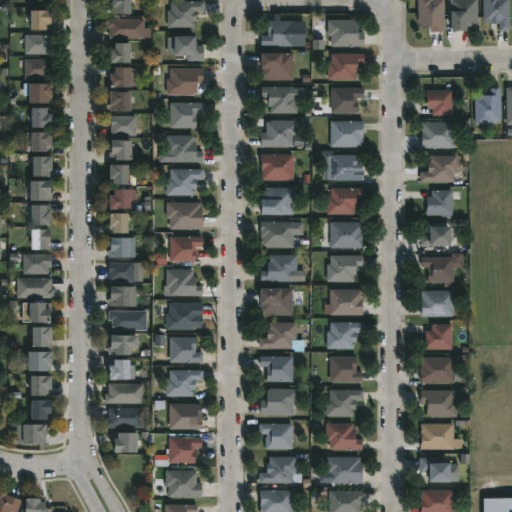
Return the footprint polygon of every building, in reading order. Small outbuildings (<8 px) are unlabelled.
[(112,15),(109,15),(109,0),(128,0),(128,15),(112,15)] [(443,0),(444,32),(430,32),(429,27),(418,27),(418,24),(417,24),(416,0),(443,0)] [(454,30),(450,30),(450,0),(476,0),(477,27),(474,27),(474,29),(454,30)] [(509,0),(509,31),(499,31),(499,24),(490,24),(490,22),(483,22),(483,0),(509,0)] [(203,10),(203,11),(195,12),(194,28),(167,28),(168,11),(169,11),(170,2),(203,2),(203,10)] [(50,28),(50,31),(29,30),(28,12),(49,11),(50,28)] [(119,16),(119,19),(143,19),(143,40),(108,39),(108,30),(105,30),(105,19),(111,19),(111,16),(119,16)] [(353,18),(353,20),(356,20),(356,30),(362,30),(363,45),(330,45),(330,34),(327,34),(327,18),(353,18)] [(292,45),(260,45),(261,35),(267,35),(267,20),(293,19),(292,45)] [(49,54),(24,54),(24,34),(51,34),(51,47),(49,47),(49,54)] [(193,37),(193,42),(196,42),(196,45),(203,45),(203,60),(186,60),(186,56),(172,56),(172,37),(193,37)] [(127,44),(127,64),(107,63),(107,50),(113,50),(113,44),(127,44)] [(279,51),(292,52),(292,79),(262,77),(262,67),(259,67),(259,51),(279,51)] [(332,78),(327,78),(327,62),(330,62),(330,52),(363,52),(363,63),(356,63),(356,72),(354,72),(354,78),(332,78)] [(48,78),(24,78),(24,58),(52,58),(52,71),(48,71),(48,78)] [(128,88),(108,88),(108,73),(112,73),(112,68),(128,68),(128,88)] [(191,95),(166,94),(166,79),(169,79),(169,68),(201,68),(201,82),(197,82),(196,93),(191,92),(191,95)] [(50,94),(50,102),(46,102),(46,101),(26,101),(26,94),(21,94),(21,83),(50,82),(50,94)] [(296,96),(296,112),(269,111),(269,106),(267,106),(266,104),(266,96),(260,96),(260,86),(293,86),(292,95),(296,96)] [(357,99),(356,112),(331,112),(330,87),(362,87),(362,97),(357,97),(357,99)] [(499,87),(499,120),(491,120),(491,123),(475,123),(474,96),(480,96),(480,94),(488,94),(488,87),(499,87)] [(451,89),(452,115),(430,115),(430,109),(425,109),(425,90),(451,89)] [(128,102),(128,109),(108,108),(108,104),(107,103),(107,93),(128,92),(128,102)] [(195,127),(168,126),(168,102),(202,102),(201,111),(195,111),(195,127)] [(45,108),(45,113),(50,113),(50,126),(30,126),(30,106),(45,106),(45,108)] [(134,136),(110,136),(110,115),(134,115),(134,136)] [(293,145),(260,145),(260,131),(266,131),(266,120),(270,120),(270,119),(296,119),(296,135),(293,135),(293,145)] [(332,146),(330,146),(330,120),(361,120),(362,145),(332,146)] [(424,147),(420,147),(420,122),(452,122),(452,147),(424,147)] [(48,130),(48,143),(50,143),(50,150),(24,150),(25,131),(28,132),(28,130),(48,130)] [(193,136),(192,141),(195,141),(194,150),(202,150),(202,161),(159,160),(159,152),(165,152),(165,134),(193,135),(193,136)] [(109,157),(108,138),(129,138),(128,157),(109,157)] [(291,180),(260,179),(260,154),(292,154),(291,180)] [(357,166),(357,169),(362,169),(363,179),(323,179),(322,155),(357,154),(357,166)] [(49,174),(30,174),(30,155),(50,155),(49,174)] [(453,181),(420,181),(420,170),(427,170),(427,161),(430,161),(430,155),(456,155),(457,172),(453,172),(453,181)] [(126,172),(126,182),(110,182),(110,176),(108,176),(107,162),(126,162),(126,172)] [(201,177),(201,178),(194,178),(194,187),(192,187),(192,194),(165,194),(166,177),(168,177),(169,167),(202,168),(201,177)] [(50,192),(50,200),(35,200),(35,197),(27,197),(27,179),(47,179),(47,191),(50,192)] [(292,213),(259,212),(258,197),(261,197),(261,189),(264,189),(264,187),(291,186),(292,213)] [(128,187),(128,207),(106,207),(106,193),(111,193),(111,187),(128,187)] [(361,196),(361,197),(354,197),(352,214),(326,214),(326,196),(329,196),(330,187),(361,187),(361,196)] [(452,214),(425,214),(425,195),(431,195),(431,190),(452,189),(452,214)] [(199,203),(201,229),(168,229),(168,218),(166,218),(166,202),(199,202),(199,203)] [(48,224),(28,223),(29,203),(48,203),(48,224)] [(126,220),(125,231),(108,231),(108,212),(126,212),(126,220)] [(292,246),(259,246),(259,221),(292,221),(292,246)] [(362,221),(362,247),(330,247),(330,251),(323,251),(323,221),(362,221)] [(429,245),(419,245),(420,235),(425,235),(425,231),(428,231),(427,224),(448,225),(448,243),(430,244),(429,245)] [(45,248),(28,248),(28,228),(48,228),(48,240),(45,240),(45,248)] [(195,260),(168,261),(168,236),(201,235),(201,245),(195,245),(195,260)] [(134,236),(134,256),(107,256),(107,236),(134,236)] [(49,264),(49,266),(46,266),(46,273),(21,273),(22,253),(49,253),(49,264)] [(296,255),(296,269),(303,270),(303,281),(259,280),(259,270),(266,270),(266,261),(269,261),(269,254),(296,255)] [(362,264),(362,265),(355,265),(355,274),(353,274),(353,281),(326,281),(326,263),(330,263),(330,255),(362,254),(362,264)] [(452,267),(452,281),(426,280),(426,267),(420,267),(420,256),(452,257),(452,267)] [(133,282),(107,282),(107,261),(133,261),(133,282)] [(192,271),(192,275),(194,275),(194,285),(201,285),(201,295),(168,295),(168,287),(165,287),(165,269),(192,269),(192,271)] [(50,285),(50,287),(53,287),(53,297),(15,297),(15,276),(50,277),(50,285)] [(135,296),(135,305),(112,305),(112,299),(107,299),(107,285),(135,286),(135,296)] [(291,292),(290,315),(265,314),(265,312),(261,312),(261,302),(258,302),(258,287),(291,288),(291,292)] [(361,315),(329,315),(329,289),(361,289),(361,315)] [(452,316),(420,316),(420,290),(452,290),(452,316)] [(27,320),(26,301),(50,302),(50,312),(47,311),(47,320),(27,320)] [(195,329),(165,329),(165,313),(168,313),(168,302),(202,302),(202,317),(195,317),(195,329)] [(146,311),(145,330),(110,330),(110,320),(107,320),(107,310),(146,310),(146,311)] [(295,322),(295,339),(303,339),(303,351),(272,348),(272,351),(258,351),(259,337),(266,337),(266,328),(268,328),(268,321),(295,322)] [(352,348),(326,348),(326,331),(329,331),(329,322),(363,322),(363,332),(356,332),(356,341),(352,341),(352,348)] [(451,348),(425,349),(425,330),(431,330),(431,324),(451,323),(451,348)] [(50,345),(50,346),(29,346),(30,325),(50,326),(50,345)] [(128,346),(127,354),(107,353),(107,334),(128,334),(128,346)] [(194,336),(194,351),(201,351),(201,361),(169,361),(169,336),(194,336)] [(50,370),(26,370),(26,350),(50,350),(50,370)] [(291,356),(291,381),(266,381),(266,366),(259,366),(259,355),(291,356)] [(467,355),(455,355),(455,369),(467,369),(467,355)] [(355,356),(355,371),(362,371),(362,382),(329,382),(329,356),(355,356)] [(453,382),(420,382),(420,357),(453,357),(453,382)] [(127,378),(107,378),(107,365),(111,365),(111,359),(127,359),(127,378)] [(191,395),(165,395),(165,378),(169,378),(169,369),(201,369),(201,379),(194,379),(194,389),(191,389),(191,395)] [(46,394),(29,394),(28,375),(49,374),(49,394),(46,394)] [(142,402),(104,402),(104,392),(107,392),(107,383),(142,382),(142,402)] [(296,388),(295,404),(292,404),(292,414),(259,413),(259,399),(265,399),(266,388),(296,388)] [(351,416),(325,416),(325,398),(329,398),(329,389),(362,389),(362,400),(353,400),(353,408),(351,408),(351,416)] [(453,399),(453,400),(455,400),(455,415),(430,415),(430,414),(426,414),(426,404),(420,404),(420,390),(453,390),(453,399)] [(50,419),(28,419),(28,399),(49,399),(50,419)] [(194,403),(194,418),(201,418),(201,428),(168,428),(168,403),(194,403)] [(142,429),(104,428),(104,417),(108,417),(108,407),(142,408),(142,429)] [(16,422),(16,424),(44,424),(45,444),(16,444),(15,430),(8,430),(8,422),(16,422)] [(291,423),(290,448),(265,448),(265,433),(258,433),(258,423),(291,423)] [(355,449),(330,449),(330,441),(326,441),(326,423),(352,423),(352,429),(355,430),(355,438),(361,439),(361,449),(355,449)] [(452,449),(419,449),(420,423),(452,423),(452,449)] [(134,432),(134,452),(111,451),(112,437),(114,437),(115,431),(134,432)] [(194,463),(169,463),(169,437),(200,437),(200,447),(194,447),(194,463)] [(294,457),(294,473),(300,473),(300,483),(258,482),(258,472),(266,472),(267,456),(294,457)] [(360,481),(360,483),(329,483),(329,473),(325,473),(326,456),(357,457),(357,462),(360,462),(360,481)] [(427,457),(427,462),(458,463),(458,481),(427,481),(427,476),(425,476),(425,472),(418,472),(418,457),(427,457)] [(192,470),(192,471),(195,471),(195,482),(200,482),(200,496),(168,496),(168,486),(165,486),(165,470),(192,470)] [(20,500),(15,511),(0,511),(0,489),(5,491),(4,494),(20,500)] [(452,490),(452,511),(420,511),(420,489),(452,490)] [(292,490),(291,511),(258,511),(259,490),(292,490)] [(328,511),(329,490),(362,490),(362,511),(328,511)] [(44,497),(44,502),(42,502),(41,511),(22,511),(23,497),(38,498),(38,496),(44,497)] [(511,511),(482,511),(482,498),(511,497),(511,511)]
